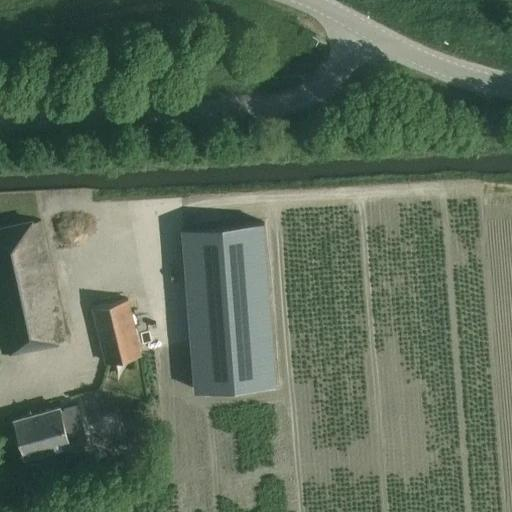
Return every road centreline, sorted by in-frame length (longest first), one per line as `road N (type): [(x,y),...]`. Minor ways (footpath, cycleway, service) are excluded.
road 1 (unclassified): [(0,120),(283,104),(326,84),(364,27)]
road 2 (tertiary): [(364,27),(418,57),(511,87)]
